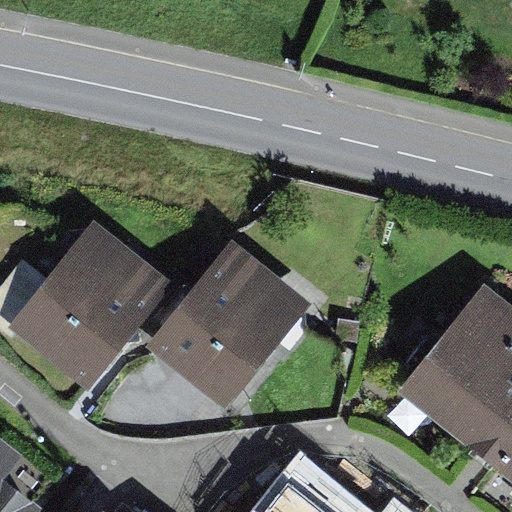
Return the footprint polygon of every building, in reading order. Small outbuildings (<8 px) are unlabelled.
[(95,224),(17,322),(87,376),(164,278),(95,224)] [(228,247),(154,341),(223,395),(297,301),(228,247)] [(511,413),(511,317),(478,291),(405,383),(485,447),(511,413)] [(511,413),(485,447),(511,467),(511,413)] [(27,456),(0,435),(0,511),(37,511),(4,486),(27,456)] [(407,511),(395,502),(386,511),(358,511),(299,464),(259,511),(407,511)] [(132,511),(100,488),(81,511),(132,511)]
